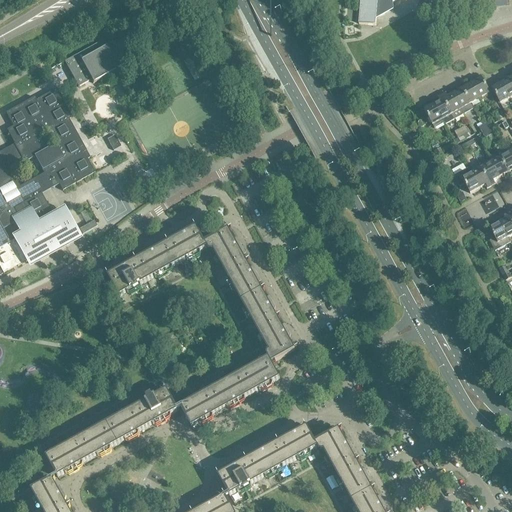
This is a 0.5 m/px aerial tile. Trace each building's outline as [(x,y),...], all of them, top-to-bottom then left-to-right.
[(361,0),(359,25),(376,26),(377,17),(379,17),(381,16),(383,16),(384,15),(385,13),(386,12),(386,11),(386,10),(387,9),(388,7),(389,5),(398,0),(489,0),(493,1),(501,0),(361,0)] [(93,84),(131,63),(119,41),(111,45),(107,39),(64,62),(78,88),(91,81),(93,84)] [(490,94),(482,79),(472,84),(480,99),(490,94)] [(511,97),(511,79),(502,84),(510,99),(511,97)] [(480,99),(472,84),(462,90),(471,105),(480,99)] [(510,99),(502,84),(492,89),(500,104),(510,99)] [(63,191),(63,190),(76,183),(77,184),(81,181),(80,181),(94,173),(94,174),(95,174),(87,160),(83,153),(86,152),(86,151),(85,151),(78,138),(79,138),(76,133),(76,134),(68,121),(72,118),(71,118),(56,91),(57,90),(36,101),(35,98),(6,114),(13,127),(7,131),(8,131),(15,144),(14,145),(16,149),(0,157),(0,189),(12,184),(20,198),(7,205),(16,223),(19,221),(25,231),(21,232),(23,236),(10,243),(21,264),(26,261),(30,268),(80,240),(63,210),(52,216),(41,195),(42,194),(40,191),(50,185),(52,189),(59,185),(63,191)] [(471,105),(462,90),(453,95),(464,115),(474,110),(471,105)] [(464,115),(453,95),(447,98),(445,94),(441,96),(455,120),(464,115)] [(455,120),(441,96),(438,98),(440,102),(434,105),(442,120),(445,126),(455,120)] [(442,120),(434,105),(424,111),(434,129),(444,124),(445,126),(442,120)] [(121,147),(115,136),(107,140),(113,151),(121,147)] [(511,171),(511,156),(510,153),(500,158),(509,173),(511,171)] [(509,173),(500,158),(491,163),(499,178),(509,173)] [(499,178),(491,163),(481,169),(492,187),(495,185),(493,182),(499,178)] [(455,173),(466,169),(464,165),(453,169),(455,173)] [(480,189),(472,174),(471,174),(468,169),(454,177),(460,187),(465,184),(470,194),(480,189)] [(492,187),(481,169),(472,174),(480,189),(486,186),(488,189),(492,187)] [(484,199),(491,212),(506,204),(499,191),(484,199)] [(16,223),(7,205),(0,192),(0,228),(1,231),(2,230),(16,223)] [(469,212),(460,216),(464,226),(473,222),(469,212)] [(511,236),(511,223),(507,214),(503,216),(505,220),(499,223),(508,238),(511,236)] [(82,235),(97,227),(94,222),(79,230),(82,235)] [(508,238),(499,223),(489,229),(495,239),(490,242),(495,252),(509,244),(507,239),(508,238)] [(22,264),(21,264),(10,243),(2,230),(1,231),(0,228),(0,272),(2,272),(3,274),(4,274),(4,273),(17,266),(17,267),(22,264)] [(208,249),(205,244),(197,229),(189,233),(188,232),(185,231),(184,234),(182,235),(181,233),(176,236),(178,239),(169,244),(180,265),(189,260),(191,263),(200,258),(198,255),(208,249)] [(242,254),(245,252),(242,248),(240,249),(239,247),(240,244),(240,243),(237,242),(235,243),(229,231),(205,244),(208,249),(211,247),(216,256),(215,257),(214,260),(218,267),(221,265),(226,275),(247,264),(242,254)] [(180,265),(169,244),(157,251),(156,250),(153,249),(152,252),(150,253),(149,251),(144,254),(146,257),(137,262),(148,282),(157,277),(159,281),(168,276),(166,272),(180,265)] [(148,282),(137,262),(129,266),(129,265),(126,264),(125,264),(124,267),(122,268),(121,266),(116,269),(118,272),(109,278),(120,298),(129,293),(131,296),(140,291),(139,288),(148,282)] [(262,291),(257,282),(260,280),(258,275),(256,276),(254,274),(255,271),(252,270),(251,271),(247,264),(226,275),(232,284),(228,286),(233,295),(237,293),(242,302),(262,291)] [(275,311),(276,308),(275,308),(272,307),(271,305),(273,304),(271,299),(267,301),(262,291),(242,302),(247,312),(244,314),(249,323),(252,321),(257,330),(277,319),(273,312),(275,311)] [(366,313),(362,306),(357,309),(361,316),(366,313)] [(295,352),(289,339),(290,339),(291,336),(291,335),(288,334),(287,332),(288,331),(286,327),(283,328),(277,319),(257,330),(262,340),(259,341),(263,349),(266,349),(267,349),(270,353),(268,354),(267,357),(273,367),(277,365),(275,363),(295,352)] [(280,380),(273,367),(267,357),(266,361),(259,365),(257,362),(248,367),(250,370),(240,375),(252,396),(261,390),(263,394),(268,391),(267,389),(269,388),(272,389),(273,385),(273,384),(280,380)] [(252,396),(240,375),(227,383),(225,379),(216,384),(218,388),(209,393),(220,413),(229,408),(231,411),(236,409),(235,407),(237,406),(240,406),(241,403),(241,402),(252,396)] [(178,410),(167,392),(153,399),(151,396),(142,401),(144,404),(135,410),(146,430),(155,425),(157,428),(162,426),(161,424),(163,422),(166,423),(167,420),(166,419),(179,412),(178,410)] [(220,413),(209,393),(200,398),(198,395),(189,400),(191,403),(181,408),(192,429),(202,423),(204,427),(208,424),(207,422),(209,421),(212,422),(213,421),(214,418),(213,417),(220,413)] [(146,430),(135,410),(125,415),(124,411),(115,416),(116,420),(107,425),(118,445),(128,440),(129,443),(134,441),(133,439),(135,438),(138,439),(139,438),(140,435),(139,434),(146,430)] [(430,424),(427,418),(421,421),(425,428),(430,424)] [(118,445),(107,425),(98,430),(96,427),(87,432),(89,435),(77,441),(88,462),(100,455),(102,459),(106,456),(105,454),(107,453),(110,454),(111,454),(112,451),(111,449),(118,445)] [(318,449),(315,444),(307,428),(299,433),(299,431),(296,430),(295,430),(294,434),(292,435),(291,433),(286,435),(288,439),(279,444),(290,465),(300,459),(301,463),(310,458),(309,454),(318,449)] [(352,454),(355,452),(353,447),(351,448),(350,446),(350,443),(347,442),(346,443),(339,431),(315,444),(318,449),(322,447),(327,456),(325,457),(324,460),(328,467),(332,465),(337,474),(357,463),(352,454)] [(88,462),(77,441),(66,448),(64,444),(55,449),(57,453),(47,458),(58,479),(68,473),(70,477),(74,474),(73,472),(75,471),(78,472),(79,472),(80,468),(79,467),(88,462)] [(290,465),(279,444),(267,450),(266,449),(263,448),(262,451),(260,453),(259,451),(254,453),(256,456),(247,462),(258,482),(267,477),(269,480),(278,475),(277,472),(290,465)] [(258,482),(247,462),(239,466),(239,464),(236,463),(235,464),(234,467),(232,468),(231,466),(227,468),(229,472),(219,477),(230,497),(240,492),(242,496),(251,491),(249,487),(258,482)] [(372,491),(367,482),(371,480),(368,475),(366,476),(365,474),(366,471),(365,471),(362,470),(361,470),(357,463),(337,474),(342,484),(338,486),(343,495),(347,493),(352,502),(372,491)] [(65,511),(69,510),(64,501),(65,500),(66,497),(63,496),(62,494),(64,492),(61,488),(58,490),(53,480),(32,491),(37,501),(34,503),(39,511),(42,510),(43,511),(65,511)] [(385,511),(386,508),(386,507),(383,506),(382,504),(384,503),(381,498),(378,500),(372,491),(352,502),(357,511),(384,511),(385,511)] [(233,511),(227,499),(226,497),(214,504),(213,503),(210,502),(209,502),(208,505),(206,506),(205,504),(201,507),(202,510),(199,511),(233,511)]
